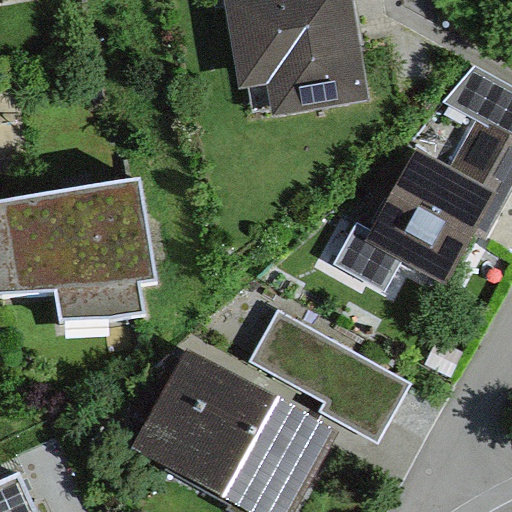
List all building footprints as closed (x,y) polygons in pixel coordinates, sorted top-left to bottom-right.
[(341,0),(289,0),(232,10),(247,90),(277,85),(282,115),(360,102),(341,0)] [(447,186),(402,160),(355,241),(437,288),(511,160),(475,138),(447,186)] [(142,185),(0,207),(0,296),(57,297),(62,325),(143,312),(139,283),(157,281),(142,185)] [(249,374),(391,437),(417,377),(276,314),(249,374)] [(272,511),(312,444),(169,362),(115,455),(213,511),(272,511)] [(0,511),(34,511),(19,479),(0,488),(0,511)]
